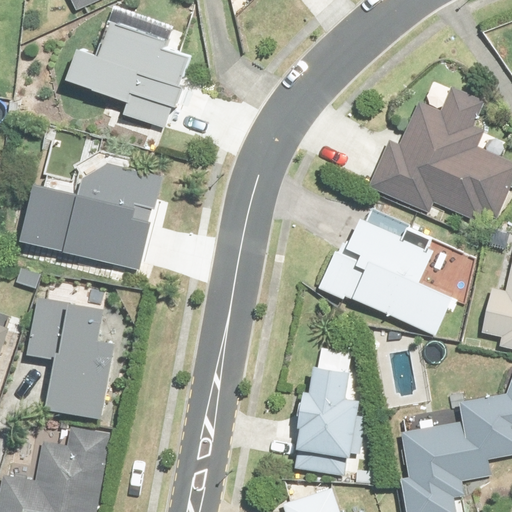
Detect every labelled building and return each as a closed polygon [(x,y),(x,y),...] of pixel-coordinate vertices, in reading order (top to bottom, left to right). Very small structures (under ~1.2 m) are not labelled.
[(73,0),(77,9),(101,0),(73,0)] [(109,25),(115,28),(103,55),(83,47),(71,76),(131,102),(126,112),(167,130),(196,63),(180,56),(188,38),(117,8),(109,25)] [(474,126),(486,103),(457,88),(445,112),(424,101),(403,144),(396,141),(373,187),(442,221),(449,208),(493,229),(511,190),(511,166),(497,159),(499,155),(483,147),(489,134),(474,126)] [(27,241),(143,267),(164,176),(88,159),(80,194),(40,185),(27,241)] [(456,298),(422,281),(435,254),(363,219),(346,254),(338,251),(321,287),(353,303),(356,297),(438,336),(456,298)] [(511,289),(494,286),(485,333),(504,336),(502,347),(511,348),(511,289)] [(28,354),(62,359),(53,411),(108,420),(120,344),(102,341),(108,308),(71,302),(38,296),(28,354)] [(0,360),(11,327),(0,323),(0,360)] [(361,415),(362,399),(351,398),(355,351),(322,348),(321,367),(316,367),(314,393),(307,393),(302,452),(357,457),(358,453),(365,454),(368,416),(361,415)] [(511,387),(509,395),(462,403),(466,421),(403,432),(411,477),(404,478),(410,511),(459,511),(458,503),(467,501),(463,479),(492,474),(489,459),(511,454),(511,387)] [(0,495),(0,511),(99,511),(113,432),(75,426),(72,445),(45,441),(38,481),(4,475),(0,495)] [(343,511),(335,487),(287,502),(290,511),(343,511)]
